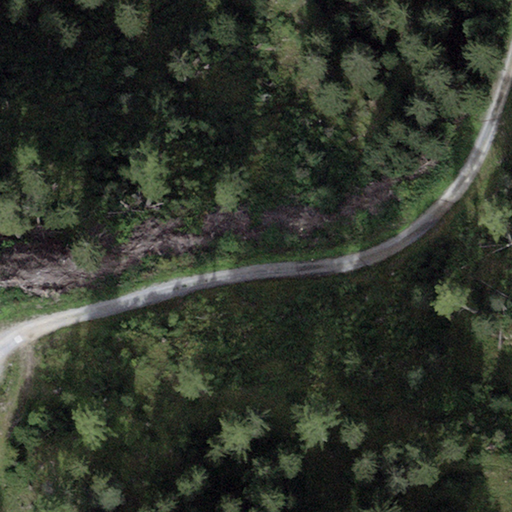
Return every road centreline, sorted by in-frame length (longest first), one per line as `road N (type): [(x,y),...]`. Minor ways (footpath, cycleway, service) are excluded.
road 1 (track): [(0,350),(56,320),(233,281),(403,258),(461,231),(511,89)]
road 2 (track): [(56,320),(26,374),(0,460)]
